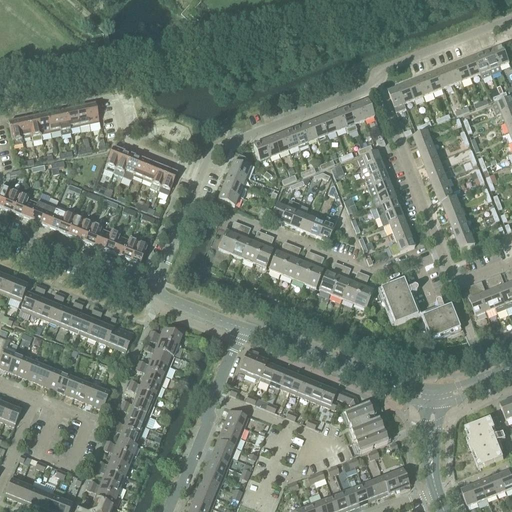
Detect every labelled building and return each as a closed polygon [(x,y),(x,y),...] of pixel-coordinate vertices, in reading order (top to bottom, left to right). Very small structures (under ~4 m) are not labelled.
[(503,49),(493,53),(500,69),(509,65),(503,49)] [(493,53),(484,56),(490,73),(492,78),(502,74),(500,69),(493,53)] [(474,60),(481,76),(483,81),(492,78),(490,73),(484,56),(474,60)] [(481,76),(474,60),(465,64),(471,80),(481,76)] [(465,64),(455,68),(462,84),(471,80),(465,64)] [(462,84),(455,68),(446,71),(452,88),(462,84)] [(446,71),(436,75),(443,91),(452,88),(446,71)] [(443,91),(436,75),(427,79),(433,95),(443,91)] [(427,79),(417,83),(424,99),(433,95),(427,79)] [(424,99),(417,83),(408,86),(414,103),(424,99)] [(408,86),(398,90),(405,106),(414,103),(408,86)] [(405,106),(398,90),(388,94),(397,115),(407,111),(405,106)] [(496,117),(501,115),(511,111),(511,100),(493,108),(496,117)] [(368,102),(358,106),(365,122),(374,118),(368,102)] [(358,106),(349,110),(355,126),(365,122),(358,106)] [(95,107),(86,109),(90,127),(99,125),(95,107)] [(75,111),(79,129),(90,127),(86,109),(75,111)] [(357,131),(355,126),(349,110),(339,114),(346,130),(348,135),(357,131)] [(70,131),(79,129),(75,111),(66,113),(70,131)] [(511,111),(501,115),(505,125),(511,122),(511,111)] [(60,133),(61,138),(71,136),(70,131),(66,113),(56,115),(60,133)] [(339,114),(330,117),(336,134),(346,130),(339,114)] [(47,117),(51,135),(60,133),(56,115),(47,117)] [(37,119),(41,137),(51,135),(47,117),(37,119)] [(330,117),(320,121),(326,137),(336,134),(330,117)] [(42,142),(41,137),(37,119),(27,121),(31,139),(32,144),(42,142)] [(18,123),(22,141),(31,139),(27,121),(18,123)] [(320,121),(310,125),(317,141),(326,137),(320,121)] [(23,146),(22,141),(18,123),(8,125),(13,148),(23,146)] [(310,125),(301,129),(307,145),(317,141),(310,125)] [(309,150),(307,145),(301,129),(291,132),(298,149),(300,154),(309,150)] [(291,132),(282,136),(288,152),(298,149),(291,132)] [(417,149),(431,143),(428,133),(413,139),(417,149)] [(282,136),(272,140),(279,156),(288,152),(282,136)] [(272,140),(263,144),(269,160),(279,156),(272,140)] [(435,153),(431,143),(417,149),(421,158),(435,153)] [(259,164),(269,160),(263,144),(253,148),(259,164)] [(113,150),(104,172),(113,175),(122,154),(113,150)] [(425,168),(439,162),(435,153),(421,158),(425,168)] [(122,154),(113,175),(122,179),(131,158),(122,154)] [(357,162),(361,172),(380,164),(376,154),(357,162)] [(230,173),(246,180),(249,181),(254,170),(244,161),(240,158),(238,157),(235,164),(233,164),(230,173)] [(131,183),(133,178),(140,161),(131,158),(122,179),(131,183)] [(140,161),(133,178),(142,182),(149,165),(140,161)] [(443,172),(439,162),(425,168),(429,177),(443,172)] [(384,173),(380,164),(361,172),(364,181),(384,173)] [(142,182),(151,186),(158,169),(149,165),(142,182)] [(158,169),(151,186),(149,190),(158,194),(167,172),(158,169)] [(335,170),(331,172),(335,182),(344,178),(343,175),(337,177),(335,170)] [(177,176),(167,172),(158,194),(168,198),(170,193),(177,176)] [(432,187),(446,181),(443,172),(429,177),(432,187)] [(242,189),(246,180),(230,173),(226,183),(242,189)] [(266,173),(263,178),(268,182),(272,178),(266,173)] [(368,190),(374,188),(388,183),(384,173),(364,181),(368,190)] [(450,191),(446,181),(432,187),(436,196),(450,191)] [(247,191),(242,189),(226,183),(222,193),(238,199),(243,201),(247,191)] [(388,183),(374,188),(368,190),(372,200),(377,198),(392,192),(388,183)] [(0,191),(0,209),(3,211),(10,194),(12,189),(3,186),(0,191)] [(94,193),(104,198),(107,190),(101,187),(100,191),(95,189),(94,193)] [(334,199),(333,196),(337,194),(334,188),(330,189),(331,190),(328,197),(334,199)] [(12,189),(10,194),(3,211),(12,215),(21,193),(12,189)] [(113,192),(107,190),(104,198),(110,200),(113,192)] [(440,206),(442,205),(454,200),(450,191),(436,196),(440,206)] [(371,200),(375,210),(395,202),(392,192),(377,198),(372,200),(371,200)] [(30,197),(21,193),(12,215),(21,218),(28,201),(30,197)] [(234,209),(238,199),(222,193),(218,202),(234,209)] [(442,205),(446,215),(460,209),(456,199),(454,200),(442,205)] [(30,222),(39,226),(48,204),(39,200),(37,205),(30,222)] [(21,218),(30,222),(37,205),(28,201),(21,218)] [(135,210),(140,212),(142,208),(144,204),(138,202),(136,205),(135,210)] [(399,211),(395,202),(375,210),(379,219),(399,211)] [(39,226),(49,229),(56,213),(56,212),(57,208),(48,204),(39,226)] [(271,220),(280,224),(286,210),(276,206),(271,220)] [(446,215),(450,224),(464,219),(460,209),(446,215)] [(295,214),(286,210),(280,224),(290,228),(295,214)] [(389,226),(403,221),(399,211),(379,219),(383,229),(389,226)] [(66,212),(65,216),(58,233),(67,237),(76,215),(66,212)] [(49,229),(58,233),(65,216),(56,213),(49,229)] [(290,228),(299,232),(305,218),(295,214),(290,228)] [(76,240),(85,219),(76,215),(67,237),(76,240)] [(309,236),(319,240),(324,226),(326,221),(316,217),(314,222),(315,222),(309,236)] [(305,218),(299,232),(309,236),(315,222),(314,222),(305,218)] [(76,240),(85,244),(94,223),(85,219),(76,240)] [(454,234),(468,228),(464,219),(450,224),(454,234)] [(393,236),(407,230),(403,221),(389,226),(393,236)] [(94,248),(101,231),(103,226),(94,223),(85,244),(94,248)] [(328,244),(329,240),(334,230),(324,226),(319,240),(328,244)] [(457,243),(471,238),(468,228),(454,234),(457,243)] [(108,240),(103,252),(113,255),(119,240),(120,238),(121,234),(112,230),(110,235),(108,240)] [(407,230),(393,236),(394,240),(396,245),(408,240),(410,240),(407,230)] [(97,240),(94,248),(103,252),(108,240),(110,235),(101,231),(97,240)] [(223,240),(219,251),(230,256),(237,240),(238,239),(226,234),(223,240)] [(128,242),(122,259),(131,263),(138,246),(138,245),(140,241),(130,237),(129,242),(128,242)] [(119,240),(113,255),(122,259),(128,242),(125,240),(120,238),(119,240)] [(471,238),(457,243),(461,253),(475,248),(472,240),(471,238)] [(237,240),(230,256),(242,261),(249,244),(242,240),(238,239),(237,240)] [(396,245),(389,248),(393,258),(414,250),(411,240),(410,240),(408,240),(396,245)] [(249,244),(242,261),(254,266),(261,248),(249,244)] [(138,246),(131,263),(140,266),(147,249),(138,246)] [(261,248),(254,266),(266,270),(273,253),(261,248)] [(276,254),(269,272),(281,277),(288,259),(276,254)] [(288,259),(281,277),(293,281),(300,264),(288,259)] [(300,264),(293,281),(304,286),(311,268),(300,264)] [(311,268),(304,286),(316,291),(323,273),(311,268)] [(0,273),(0,295),(0,296),(8,277),(0,273)] [(326,274),(319,292),(331,297),(338,279),(326,274)] [(8,277),(0,296),(11,300),(18,281),(8,277)] [(338,279),(331,297),(343,302),(350,284),(338,279)] [(18,281),(11,300),(21,304),(28,285),(18,281)] [(413,289),(407,292),(403,282),(380,291),(394,327),(417,318),(409,297),(415,295),(416,294),(417,294),(417,293),(417,292),(417,291),(417,290),(416,290),(416,289),(415,289),(414,289),(413,289)] [(350,284),(343,302),(354,306),(361,289),(350,284)] [(511,297),(508,287),(498,291),(505,307),(507,312),(511,309),(511,297)] [(361,289),(354,306),(366,311),(373,293),(361,289)] [(498,291),(489,295),(495,311),(497,316),(507,312),(505,307),(498,291)] [(28,294),(20,313),(30,316),(38,297),(28,294)] [(489,295),(479,298),(486,315),(495,311),(489,295)] [(38,297),(30,316),(40,320),(47,301),(38,297)] [(479,298),(470,302),(476,319),(486,315),(479,298)] [(47,301),(40,320),(49,324),(57,305),(47,301)] [(435,307),(438,313),(421,320),(430,343),(459,331),(450,308),(443,311),(441,305),(440,304),(440,303),(439,303),(438,303),(437,303),(436,303),(435,304),(435,305),(435,306),(435,307)] [(57,305),(49,324),(59,328),(66,309),(57,305)] [(66,309),(59,328),(68,332),(76,313),(66,309)] [(76,313),(68,332),(78,336),(85,317),(76,313)] [(85,317),(78,336),(87,340),(95,321),(85,317)] [(11,328),(12,326),(17,329),(19,323),(14,321),(13,322),(9,320),(6,326),(11,328)] [(95,321),(87,340),(97,343),(104,324),(95,321)] [(104,324),(97,343),(106,347),(114,328),(104,324)] [(114,328),(106,347),(116,351),(124,332),(114,328)] [(163,331),(159,341),(177,349),(182,338),(163,331)] [(124,332),(116,351),(125,355),(133,336),(124,332)] [(0,344),(7,347),(9,342),(2,339),(0,338),(0,344)] [(159,341),(155,351),(173,359),(177,349),(159,341)] [(0,363),(0,370),(7,373),(15,354),(5,351),(5,350),(4,353),(2,358),(0,363)] [(155,351),(151,361),(169,369),(173,359),(155,351)] [(239,374),(259,382),(267,363),(257,359),(258,357),(247,352),(239,374)] [(15,354),(7,373),(17,377),(24,358),(15,354)] [(24,358),(17,377),(26,381),(34,362),(24,358)] [(151,361),(146,372),(165,379),(169,369),(151,361)] [(34,362),(26,381),(36,385),(43,366),(34,362)] [(267,363),(259,382),(269,386),(277,367),(267,363)] [(43,366),(36,385),(45,389),(53,370),(43,366)] [(277,367),(269,386),(279,390),(287,372),(277,367)] [(53,370),(45,389),(55,393),(62,374),(53,370)] [(146,372),(142,382),(161,389),(165,379),(146,372)] [(287,372),(279,390),(290,395),(297,376),(287,372)] [(62,374),(55,393),(64,396),(72,378),(62,374)] [(297,376),(290,395),(300,399),(307,380),(297,376)] [(72,378),(64,396),(74,400),(81,381),(72,378)] [(307,380),(300,399),(310,403),(318,384),(307,380)] [(81,381),(74,400),(83,404),(91,385),(81,381)] [(142,382),(138,391),(157,399),(161,389),(142,382)] [(318,384),(310,403),(320,407),(328,388),(318,384)] [(91,385),(83,404),(93,408),(101,389),(91,385)] [(328,388),(320,407),(330,411),(333,403),(334,400),(337,392),(328,388)] [(101,389),(93,408),(102,412),(110,393),(101,389)] [(138,391),(134,401),(153,409),(157,399),(138,391)] [(352,411),(352,413),(360,410),(356,399),(337,392),(334,400),(349,406),(352,411)] [(134,401),(130,411),(149,419),(153,409),(134,401)] [(2,402),(0,406),(0,423),(4,425),(12,406),(2,402)] [(511,407),(510,402),(500,406),(506,423),(511,420),(511,407)] [(12,406),(4,425),(14,429),(22,411),(12,406)] [(368,406),(360,410),(352,413),(344,416),(359,456),(388,445),(378,421),(375,423),(368,406)] [(130,411),(126,421),(145,429),(149,419),(130,411)] [(229,412),(225,422),(244,430),(248,420),(229,412)] [(126,421),(122,432),(141,439),(145,429),(126,421)] [(504,461),(501,454),(492,433),(495,431),(491,421),(465,431),(471,445),(469,446),(473,457),(475,456),(479,464),(476,465),(478,471),(504,461)] [(225,422),(221,432),(240,440),(244,430),(225,422)] [(122,432),(118,441),(137,449),(141,439),(122,432)] [(221,432),(217,443),(236,450),(240,440),(221,432)] [(503,435),(497,437),(500,443),(506,441),(503,435)] [(118,441),(114,452),(133,459),(137,449),(118,441)] [(217,443),(213,453),(232,460),(236,450),(217,443)] [(398,451),(395,445),(390,448),(392,454),(398,451)] [(114,452),(110,462),(129,470),(133,459),(114,452)] [(213,453),(209,463),(228,470),(232,460),(213,453)] [(110,462),(106,472),(124,480),(129,470),(110,462)] [(209,463),(205,473),(224,480),(228,470),(209,463)] [(381,478),(389,496),(398,493),(399,495),(410,491),(402,469),(381,478)] [(106,472),(102,482),(120,490),(124,480),(106,472)] [(205,473),(201,483),(220,490),(224,480),(205,473)] [(511,479),(510,473),(500,477),(506,494),(511,491),(511,479)] [(311,478),(312,478),(314,485),(325,481),(322,474),(311,478)] [(500,477),(490,481),(497,497),(506,494),(500,477)] [(314,485),(312,478),(311,478),(307,480),(307,481),(302,483),(304,489),(310,486),(310,487),(314,485)] [(381,478),(371,481),(378,500),(389,496),(381,478)] [(12,479),(5,498),(15,503),(22,484),(12,479)] [(371,481),(361,485),(368,504),(378,500),(371,481)] [(490,481),(481,485),(487,501),(497,497),(490,481)] [(102,482),(97,492),(116,500),(120,490),(102,482)] [(201,483),(197,493),(216,500),(220,490),(201,483)] [(22,484),(15,503),(25,507),(33,488),(22,484)] [(33,488),(25,507),(35,511),(43,492),(44,488),(35,484),(33,488)] [(361,485),(351,489),(358,508),(368,504),(361,485)] [(481,485),(471,489),(478,505),(487,501),(481,485)] [(351,489),(341,493),(348,511),(349,511),(358,508),(351,489)] [(471,489),(461,493),(468,509),(478,505),(471,489)] [(43,492),(35,511),(38,511),(46,511),(53,496),(43,492)] [(97,492),(93,502),(112,510),(116,500),(97,492)] [(197,493),(193,503),(211,510),(216,500),(197,493)] [(348,511),(341,493),(331,497),(336,511),(348,511)] [(53,496),(46,511),(58,511),(63,500),(53,496)] [(336,511),(331,497),(321,501),(324,511),(336,511)] [(63,500),(58,511),(70,511),(73,504),(63,500)] [(324,511),(321,501),(311,505),(313,511),(324,511)] [(79,508),(77,511),(111,511),(112,510),(93,502),(90,511),(79,507),(79,508)] [(193,503),(188,511),(210,511),(211,510),(193,503)]
